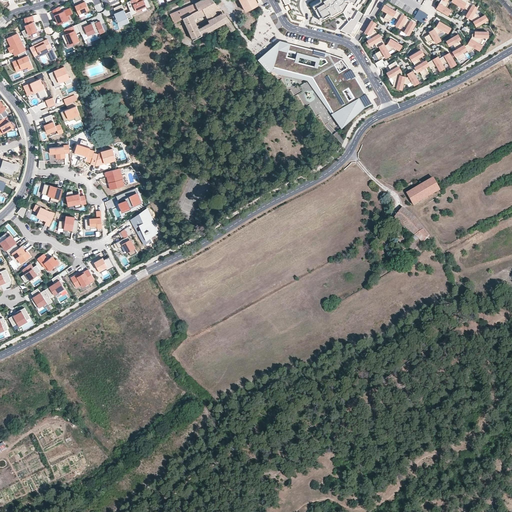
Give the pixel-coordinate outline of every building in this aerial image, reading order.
[(82,0),(74,0),(77,5),(76,6),(75,6),(78,14),(89,9),(85,1),(84,2),(82,0)] [(131,0),(126,2),(130,11),(132,15),(137,13),(136,11),(146,6),(147,8),(151,7),(147,0),(131,0)] [(229,20),(222,12),(220,15),(218,16),(208,21),(209,23),(208,24),(201,27),(200,27),(200,26),(199,26),(198,26),(197,26),(195,22),(196,21),(197,20),(197,19),(196,18),(197,17),(198,17),(204,13),(206,16),(214,11),(216,10),(220,9),(212,0),(201,0),(197,2),(182,9),(179,10),(183,19),(193,41),(201,36),(201,35),(216,27),(225,23),(231,32),(235,29),(229,20)] [(239,0),(246,11),(258,4),(255,0),(239,0)] [(330,18),(339,13),(338,11),(345,7),(348,2),(356,6),(359,2),(356,0),(355,0),(320,0),(321,1),(312,6),(314,9),(317,8),(322,16),(319,18),(321,21),(329,16),(330,18)] [(468,9),(471,4),(465,0),(465,1),(462,6),(468,9)] [(101,2),(94,5),(97,11),(104,8),(101,2)] [(446,7),(438,2),(436,7),(446,13),(449,8),(446,7)] [(124,9),(122,4),(114,8),(116,13),(124,9)] [(394,10),(383,4),(380,8),(386,11),(392,15),(394,10)] [(473,11),(475,6),(471,4),(468,9),(464,14),(469,17),(473,11)] [(73,13),(70,8),(61,12),(58,7),(53,10),(59,24),(68,21),(67,19),(70,18),(69,15),(73,13)] [(424,22),(428,13),(418,8),(413,17),(424,22)] [(401,13),(395,9),(394,10),(392,15),(398,19),(401,13)] [(170,14),(174,23),(183,19),(179,10),(170,14)] [(132,15),(130,11),(125,13),(125,11),(113,16),(114,19),(116,19),(120,29),(124,27),(123,24),(129,22),(128,19),(133,18),(132,15)] [(214,11),(206,16),(208,21),(218,16),(214,11)] [(358,11),(353,19),(350,23),(349,22),(341,30),(350,34),(358,21),(362,14),(358,11)] [(388,20),(392,15),(386,11),(383,17),(388,20)] [(480,15),(473,11),(469,17),(473,20),(480,15)] [(405,17),(406,16),(401,13),(398,19),(395,24),(400,27),(401,24),(405,17)] [(476,24),(487,18),(484,13),(480,15),(473,20),(476,24)] [(27,28),(21,30),(25,37),(30,35),(29,34),(38,30),(35,22),(29,24),(29,21),(34,20),(32,16),(25,18),(27,25),(26,25),(27,28)] [(99,18),(105,31),(108,29),(103,17),(99,18)] [(406,27),(411,20),(405,17),(401,24),(406,27)] [(350,23),(353,19),(351,18),(340,30),(345,32),(350,34),(341,30),(349,22),(350,23)] [(372,26),(375,22),(371,19),(364,30),(368,32),(372,26)] [(104,32),(100,21),(97,22),(97,21),(88,25),(86,20),(77,24),(80,31),(81,34),(86,32),(87,35),(98,30),(100,34),(104,32)] [(409,33),(415,22),(411,20),(406,27),(404,31),(409,33)] [(362,24),(358,21),(350,34),(350,35),(354,37),(357,32),(362,24)] [(449,27),(438,21),(435,25),(443,30),(447,32),(449,27)] [(77,24),(64,30),(66,34),(62,36),(66,43),(71,40),(73,44),(79,41),(76,33),(80,31),(77,24)] [(442,31),(443,30),(435,25),(435,26),(433,27),(437,34),(442,31)] [(378,32),(375,28),(372,26),(368,32),(371,36),(378,32)] [(437,34),(433,27),(428,30),(430,33),(433,38),(435,41),(439,38),(437,34)] [(374,40),(380,37),(378,32),(371,36),(366,39),(369,43),(374,40)] [(479,43),(482,38),(482,36),(473,36),(473,32),(471,32),(471,36),(470,37),(479,43)] [(16,55),(18,54),(26,51),(26,50),(18,33),(8,38),(12,46),(8,48),(10,52),(14,51),(16,55)] [(433,38),(430,33),(425,36),(428,41),(433,38)] [(460,38),(457,33),(446,39),(449,44),(452,42),(460,38)] [(383,41),(380,37),(374,40),(377,45),(378,44),(383,41)] [(401,43),(389,37),(387,42),(394,46),(398,48),(401,43)] [(479,43),(470,37),(467,42),(474,46),(478,48),(481,43),(479,43)] [(462,44),(458,38),(452,42),(456,48),(462,44)] [(38,40),(31,43),(33,46),(30,48),(34,56),(39,54),(40,56),(46,52),(51,61),(57,58),(48,39),(41,42),(42,44),(40,45),(38,40)] [(314,76),(343,59),(328,54),(280,41),(258,60),(268,71),(275,66),(314,76)] [(385,43),(383,41),(378,44),(380,49),(384,54),(385,56),(390,53),(389,50),(385,43)] [(394,46),(387,42),(385,43),(389,50),(393,47),(394,46)] [(473,48),(474,46),(467,42),(464,44),(466,48),(468,51),(473,48)] [(462,51),(466,48),(464,44),(463,44),(462,44),(456,48),(452,50),(455,55),(462,51)] [(384,54),(380,49),(375,52),(379,57),(384,54)] [(418,57),(422,54),(420,49),(409,56),(412,60),(418,57)] [(28,55),(26,51),(18,54),(21,59),(13,62),(18,71),(23,69),(22,67),(28,65),(29,68),(34,66),(29,55),(28,55)] [(464,55),(462,51),(455,55),(457,59),(464,55)] [(454,63),(448,52),(443,55),(447,60),(450,66),(454,63)] [(447,60),(443,55),(438,58),(441,64),(447,60)] [(438,58),(437,56),(432,58),(435,64),(439,69),(443,67),(441,64),(438,58)] [(388,63),(385,57),(375,61),(378,68),(388,63)] [(421,62),(418,57),(412,60),(415,66),(421,62)] [(435,64),(432,58),(427,61),(428,63),(430,67),(435,64)] [(351,70),(343,59),(314,76),(334,113),(344,107),(346,112),(338,121),(342,127),(364,108),(372,104),(370,102),(361,104),(358,98),(366,94),(351,70)] [(424,66),(428,63),(427,61),(426,59),(421,62),(415,66),(418,70),(419,69),(424,66)] [(390,70),(398,66),(395,61),(387,65),(390,70)] [(397,72),(400,70),(398,66),(390,70),(387,72),(389,77),(397,72)] [(428,72),(424,66),(419,69),(422,75),(428,72)] [(53,80),(55,86),(61,84),(60,82),(64,80),(69,78),(69,77),(64,67),(49,73),(51,78),(52,78),(53,80),(52,80),(53,80)] [(418,82),(411,70),(407,73),(408,76),(411,80),(414,84),(418,82)] [(397,87),(400,75),(399,75),(397,72),(391,76),(394,80),(392,86),(397,87)] [(38,91),(41,98),(43,97),(47,95),(40,79),(24,86),(28,95),(34,92),(38,91)] [(307,80),(300,85),(304,92),(303,93),(305,96),(308,95),(306,93),(313,89),(307,80)] [(290,88),(294,94),(301,90),(297,83),(290,88)] [(43,97),(41,98),(38,91),(34,92),(35,93),(37,92),(40,99),(44,98),(43,97)] [(370,102),(366,94),(358,98),(361,104),(370,102)] [(56,104),(53,97),(46,100),(49,107),(56,104)] [(311,97),(303,103),(306,106),(313,99),(311,97)] [(73,101),(66,104),(68,109),(61,112),(64,121),(68,119),(69,121),(75,118),(76,121),(81,119),(79,114),(80,113),(76,105),(75,106),(73,101)] [(0,119),(3,118),(8,115),(5,109),(0,103),(0,119)] [(338,121),(346,112),(344,107),(334,113),(331,115),(339,130),(342,127),(338,121)] [(56,126),(51,114),(44,117),(46,122),(49,121),(49,123),(44,125),(47,133),(57,129),(58,134),(63,131),(60,124),(56,126)] [(0,119),(0,134),(12,127),(9,121),(6,123),(3,118),(0,119)] [(91,162),(93,153),(94,151),(89,150),(90,147),(86,146),(87,142),(87,141),(82,140),(81,140),(80,144),(78,144),(75,154),(81,155),(82,156),(81,159),(84,160),(83,162),(85,162),(86,160),(91,162)] [(69,152),(69,145),(63,145),(64,146),(49,147),(50,153),(56,152),(57,158),(65,158),(64,152),(69,152)] [(91,162),(90,163),(96,165),(116,159),(112,148),(99,153),(98,155),(93,153),(91,162)] [(119,168),(105,172),(106,176),(107,176),(111,189),(124,186),(119,168)] [(11,180),(0,175),(0,188),(2,190),(5,183),(9,185),(11,180)] [(415,204),(425,198),(430,196),(434,193),(440,190),(438,187),(433,178),(430,180),(424,184),(417,188),(407,194),(410,199),(413,205),(415,204)] [(59,202),(63,189),(44,184),(42,193),(51,196),(50,200),(59,202)] [(135,194),(133,189),(116,196),(118,201),(125,198),(126,200),(121,202),(122,204),(119,205),(122,211),(134,206),(134,205),(141,202),(138,195),(133,197),(132,195),(135,194)] [(86,203),(85,195),(80,196),(79,194),(73,195),(73,194),(72,191),(68,192),(66,197),(68,205),(75,204),(75,205),(81,204),(86,203)] [(41,206),(36,204),(34,210),(38,212),(36,216),(46,220),(45,224),(49,225),(55,213),(40,207),(41,206)] [(160,233),(148,208),(139,213),(130,220),(145,246),(148,241),(151,241),(150,238),(160,233)] [(394,219),(396,220),(409,231),(413,234),(415,236),(423,243),(427,238),(434,246),(436,245),(428,234),(419,223),(415,219),(402,208),(400,210),(394,219)] [(98,231),(103,231),(101,211),(96,211),(97,218),(90,218),(87,219),(85,219),(86,229),(91,229),(90,225),(97,225),(98,231)] [(77,233),(79,220),(74,220),(75,217),(66,216),(65,221),(59,220),(58,227),(72,229),(72,232),(77,233)] [(125,238),(116,242),(117,245),(118,248),(124,244),(131,256),(137,252),(128,236),(132,234),(128,226),(121,231),(125,238)] [(4,234),(0,237),(0,241),(9,255),(12,252),(19,248),(16,243),(14,244),(12,240),(14,239),(11,234),(9,236),(6,237),(4,234)] [(27,254),(21,246),(19,248),(12,252),(17,258),(21,263),(31,256),(28,253),(27,254)] [(38,258),(46,268),(47,267),(49,270),(59,263),(56,260),(55,260),(52,256),(49,259),(48,260),(47,258),(43,254),(38,258)] [(103,258),(94,262),(100,273),(107,269),(108,271),(115,267),(109,256),(104,259),(103,258)] [(38,274),(37,273),(40,270),(36,265),(33,267),(30,264),(23,270),(25,273),(21,276),(25,282),(29,279),(30,280),(38,274)] [(0,285),(5,283),(5,282),(7,281),(7,282),(11,281),(6,268),(0,271),(0,285)] [(94,279),(89,269),(84,272),(84,273),(82,274),(80,275),(79,273),(71,278),(76,287),(82,283),(83,286),(94,279)] [(55,283),(45,289),(50,297),(60,291),(61,292),(66,289),(60,280),(62,279),(59,274),(52,279),(55,283)] [(38,288),(31,292),(34,296),(32,298),(33,300),(32,300),(37,309),(47,303),(49,305),(53,302),(50,297),(45,289),(41,292),(38,288)] [(13,315),(9,318),(13,326),(18,324),(19,326),(28,321),(27,320),(30,318),(25,307),(17,312),(18,313),(14,316),(13,315)]
